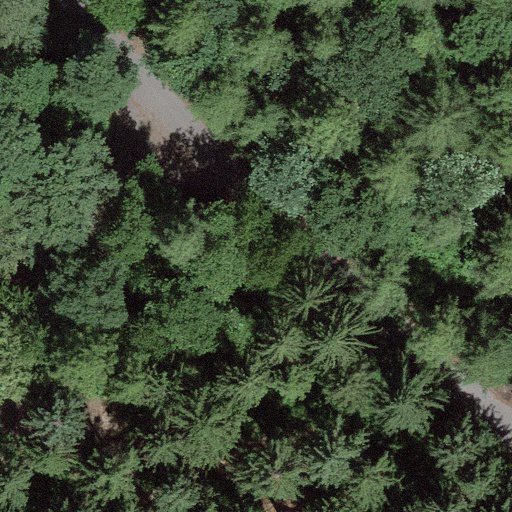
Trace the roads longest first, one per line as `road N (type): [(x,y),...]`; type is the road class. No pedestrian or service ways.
road 1 (unclassified): [(163,114),(511,472)]
road 2 (unclassified): [(0,269),(163,114)]
road 3 (unclassified): [(65,0),(163,114)]
